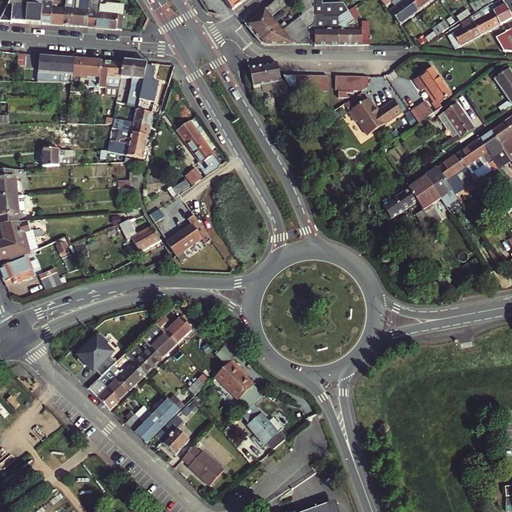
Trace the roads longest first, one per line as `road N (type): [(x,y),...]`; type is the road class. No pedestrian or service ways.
road 1 (tertiary): [(268,269),(240,282),(123,284),(77,294),(7,326)]
road 2 (tertiary): [(21,343),(101,306),(167,293),(226,302),(253,331)]
road 3 (primary): [(334,253),(310,236),(204,41)]
road 4 (residential): [(21,343),(199,511)]
road 5 (primary): [(181,49),(272,208),(280,239),(274,264)]
road 6 (residential): [(0,36),(181,49)]
road 7 (residential): [(395,56),(259,54),(230,24)]
road 8 (primary): [(296,373),(322,395),(371,508)]
road 9 (primary): [(371,508),(346,412),(349,365)]
road 10 (tertiary): [(367,347),(406,329),(495,309)]
road 11 (tertiary): [(495,309),(407,313),(373,290)]
